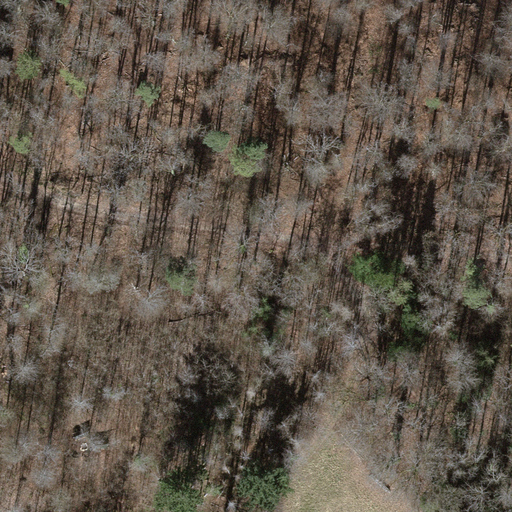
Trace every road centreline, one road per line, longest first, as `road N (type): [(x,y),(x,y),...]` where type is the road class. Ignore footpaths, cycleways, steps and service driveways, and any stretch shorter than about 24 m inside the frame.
road 1 (track): [(0,156),(103,198),(313,240),(361,282),(373,341),(312,443),(239,511)]
road 2 (track): [(313,240),(511,264)]
